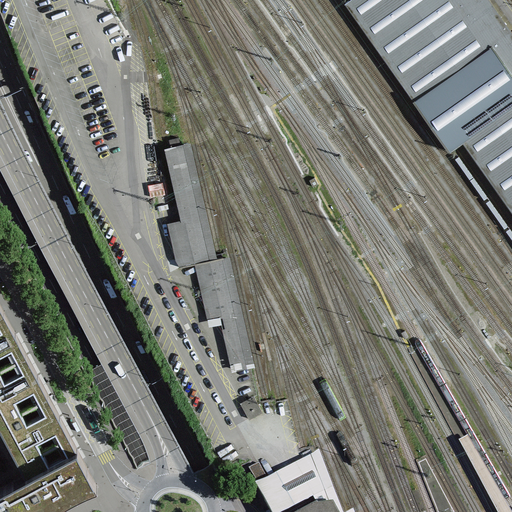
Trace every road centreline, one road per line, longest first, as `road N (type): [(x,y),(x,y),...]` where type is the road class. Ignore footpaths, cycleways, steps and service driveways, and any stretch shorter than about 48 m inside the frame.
road 1 (motorway): [(220,511),(13,113)]
road 2 (motorway): [(0,169),(177,511)]
road 3 (primary): [(0,129),(155,428)]
road 4 (residential): [(0,258),(111,467),(149,497)]
